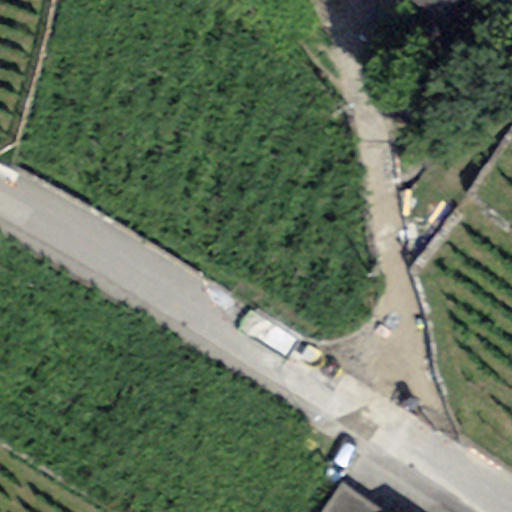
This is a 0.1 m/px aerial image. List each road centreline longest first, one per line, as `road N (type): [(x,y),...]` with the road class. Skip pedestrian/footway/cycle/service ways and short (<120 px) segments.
road 1 (residential): [(373,421),(0,192)]
road 2 (residential): [(373,421),(394,359),(398,301),(355,64),(326,0)]
road 3 (residential): [(511,511),(373,421)]
